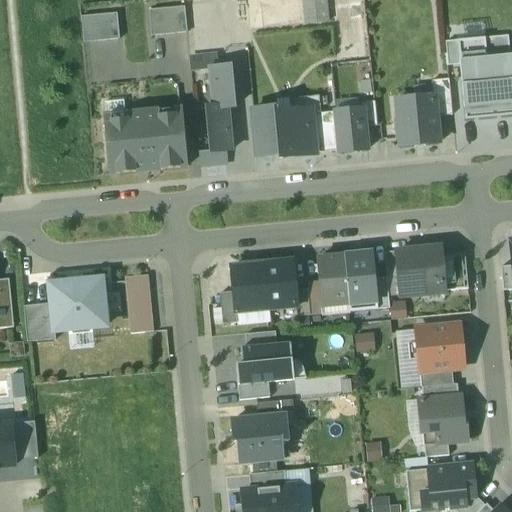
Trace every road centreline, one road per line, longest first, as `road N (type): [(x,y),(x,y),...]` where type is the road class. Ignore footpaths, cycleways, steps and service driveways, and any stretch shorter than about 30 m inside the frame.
road 1 (residential): [(473,174),(171,203)]
road 2 (residential): [(175,245),(476,217)]
road 3 (residential): [(511,482),(498,469),(476,217)]
road 4 (residential): [(175,245),(200,511)]
road 5 (residential): [(22,224),(60,256),(175,245)]
road 6 (residential): [(171,203),(55,213),(22,224)]
